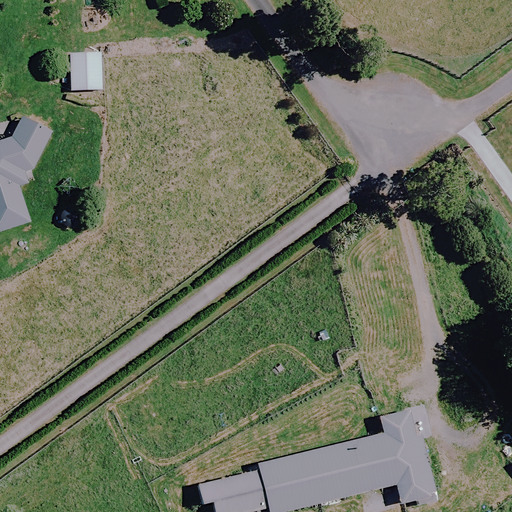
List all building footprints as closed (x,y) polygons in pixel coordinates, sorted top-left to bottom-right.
[(342,10),(336,0),(320,0),(331,17),(342,10)] [(359,32),(344,14),(334,22),(350,40),(359,32)] [(102,93),(103,60),(71,59),(71,93),(102,93)] [(21,120),(12,137),(0,141),(0,233),(30,224),(19,189),(29,185),(25,173),(33,170),(50,135),(21,120)] [(433,497),(411,413),(379,421),(382,436),(251,469),(252,474),(197,488),(201,506),(211,504),(213,511),(260,511),(267,510),(267,511),(292,511),(394,486),(399,505),(433,497)]
